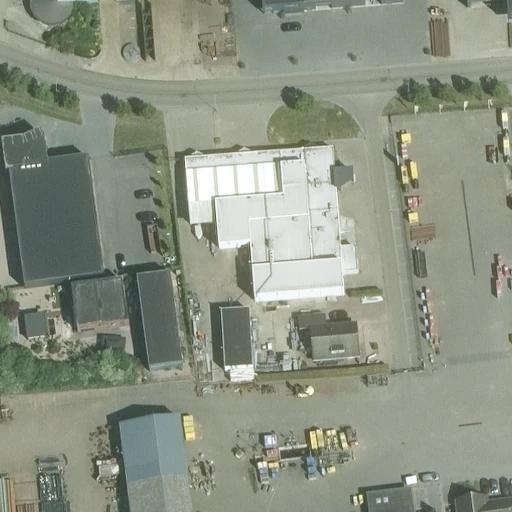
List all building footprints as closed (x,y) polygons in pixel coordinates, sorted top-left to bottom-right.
[(33,0),(33,3),(32,8),(34,13),(40,22),(44,25),(49,27),(54,27),(60,26),(64,23),(68,20),(71,15),(73,10),(73,5),(135,0),(33,0)] [(262,0),(264,16),(403,5),(402,0),(262,0)] [(511,0),(466,0),(468,10),(511,6),(511,10),(511,0)] [(23,142),(2,145),(6,175),(10,175),(25,290),(71,284),(78,334),(129,327),(123,284),(104,286),(104,280),(105,280),(89,160),(48,165),(46,147),(41,135),(23,142)] [(333,151),(185,163),(190,230),(217,228),(219,251),(251,248),(255,303),(344,296),(343,276),(338,217),(336,194),(335,175),(333,151)] [(150,372),(183,367),(171,277),(138,282),(150,372)] [(250,313),(222,315),(225,373),(253,371),(250,313)] [(325,317),(298,320),(299,332),(311,331),(314,363),(359,359),(356,327),(326,330),(325,317)] [(124,361),(126,340),(102,338),(100,359),(124,361)] [(191,511),(180,421),(120,429),(130,511),(191,511)] [(411,511),(409,492),(390,494),(392,510),(378,511),(411,511)] [(485,501),(458,504),(458,511),(511,511),(511,502),(486,506),(485,501)]
